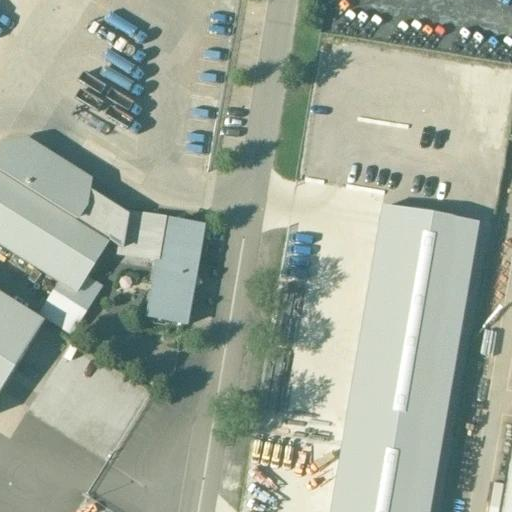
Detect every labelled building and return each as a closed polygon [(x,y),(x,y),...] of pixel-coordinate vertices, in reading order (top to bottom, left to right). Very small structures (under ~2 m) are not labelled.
[(87,184),(25,145),(0,150),(0,174),(75,222),(83,208),(86,193),(87,184)] [(0,174),(0,247),(57,284),(76,295),(85,281),(109,243),(75,222),(0,174)] [(75,222),(109,243),(119,250),(124,218),(86,193),(83,208),(75,222)] [(382,211),(329,511),(428,511),(477,228),(382,211)] [(201,230),(164,224),(164,222),(125,215),(124,218),(119,250),(118,256),(162,264),(161,268),(155,267),(146,321),(184,328),(190,291),(192,292),(192,291),(198,287),(194,281),(194,280),(192,280),(201,230)] [(57,284),(37,316),(69,336),(99,289),(85,281),(76,295),(57,284)] [(0,393),(41,328),(0,301),(0,393)] [(511,511),(511,456),(502,511),(511,511)]
